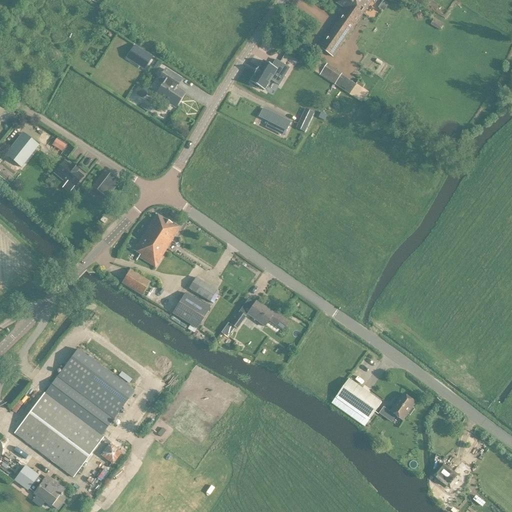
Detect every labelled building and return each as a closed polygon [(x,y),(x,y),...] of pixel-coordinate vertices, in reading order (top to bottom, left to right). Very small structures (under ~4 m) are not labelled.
[(345,10),(342,14),(320,48),(333,57),(371,0),(337,0),(335,3),(345,10)] [(430,0),(428,4),(440,11),(442,8),(430,0)] [(441,30),(444,23),(435,18),(431,24),(441,30)] [(134,46),(130,53),(147,64),(151,57),(134,46)] [(352,97),(355,99),(361,103),(368,92),(318,59),(311,70),(352,97)] [(255,75),(251,82),(252,83),(251,85),(258,89),(259,87),(264,90),(271,80),(275,73),(283,78),(289,68),(276,60),(272,66),(264,61),(259,68),(255,75)] [(175,88),(180,80),(165,70),(159,80),(164,83),(154,97),(162,102),(164,100),(169,103),(170,102),(176,105),(183,93),(175,88)] [(289,75),(281,91),(298,100),(307,84),(289,75)] [(148,92),(147,87),(143,85),(139,85),(136,89),(137,93),(141,96),(145,95),(148,92)] [(281,134),(288,120),(261,107),(257,115),(276,124),(273,130),(281,134)] [(307,109),(298,129),(304,132),(314,112),(307,109)] [(321,112),(318,118),(324,120),(326,115),(321,112)] [(22,133),(5,155),(21,168),(38,146),(22,133)] [(66,145),(56,139),(52,145),(62,151),(66,145)] [(74,189),(84,176),(77,171),(78,170),(71,165),(71,166),(64,161),(55,174),(67,183),(63,188),(69,193),(73,188),(74,189)] [(104,171),(93,186),(97,190),(96,190),(106,198),(119,182),(109,175),(104,171)] [(156,214),(144,235),(166,248),(167,249),(179,228),(156,214)] [(82,232),(77,239),(80,242),(85,234),(82,232)] [(144,235),(134,251),(139,254),(138,257),(155,268),(166,249),(166,248),(144,235)] [(129,270),(121,283),(141,295),(149,282),(129,270)] [(215,290),(195,277),(188,288),(209,301),(215,290)] [(185,293),(172,314),(196,329),(209,308),(185,293)] [(256,301),(247,314),(264,327),(268,320),(282,330),(288,322),(274,312),(273,313),(256,301)] [(237,329),(246,317),(239,312),(230,324),(237,329)] [(294,347),(289,344),(285,350),(290,353),(294,347)] [(101,435),(133,392),(77,350),(44,393),(101,435)] [(381,402),(349,379),(337,395),(331,403),(364,426),(370,418),(381,402)] [(101,435),(44,393),(14,433),(72,477),(103,437),(101,435)] [(403,393),(390,411),(403,420),(407,413),(410,415),(414,409),(412,407),(415,402),(403,393)] [(451,488),(460,476),(443,462),(433,474),(435,475),(433,478),(447,489),(449,487),(451,488)] [(18,477),(30,486),(38,476),(26,467),(18,477)] [(42,481),(33,494),(50,506),(50,507),(59,495),(60,496),(62,494),(61,493),(63,490),(51,480),(47,484),(42,481)]
